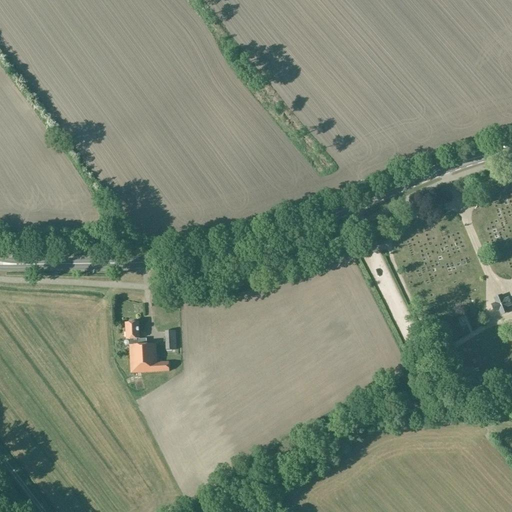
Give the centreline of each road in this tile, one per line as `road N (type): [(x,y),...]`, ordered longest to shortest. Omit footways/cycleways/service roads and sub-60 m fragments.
road 1 (secondary): [(354,206),(189,258),(14,264)]
road 2 (secondary): [(511,148),(354,206)]
road 3 (unclassified): [(354,206),(417,342)]
